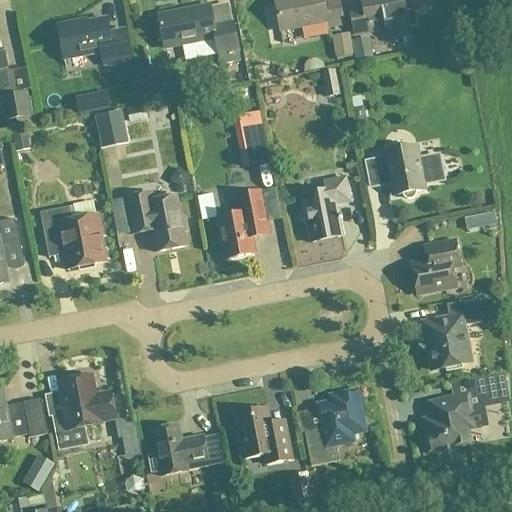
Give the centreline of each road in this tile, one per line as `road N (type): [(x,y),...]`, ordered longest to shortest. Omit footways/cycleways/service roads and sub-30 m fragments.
road 1 (residential): [(144,328),(153,370),(173,387),(357,354),(380,329),(369,291),(348,285),(163,319)]
road 2 (residential): [(0,344),(129,320),(144,328)]
